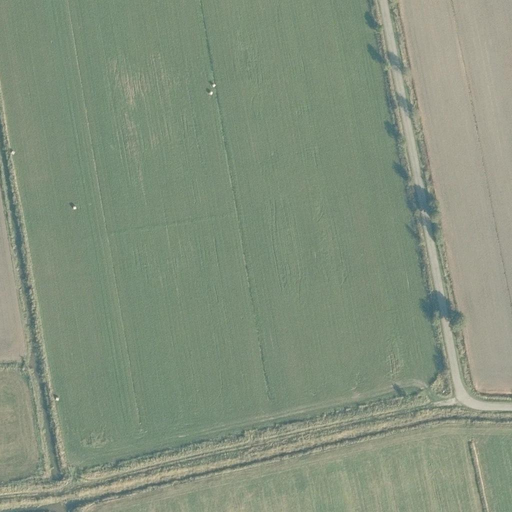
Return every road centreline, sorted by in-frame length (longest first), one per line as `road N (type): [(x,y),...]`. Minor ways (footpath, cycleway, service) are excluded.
road 1 (track): [(459,397),(46,488),(0,491)]
road 2 (track): [(459,397),(379,0)]
